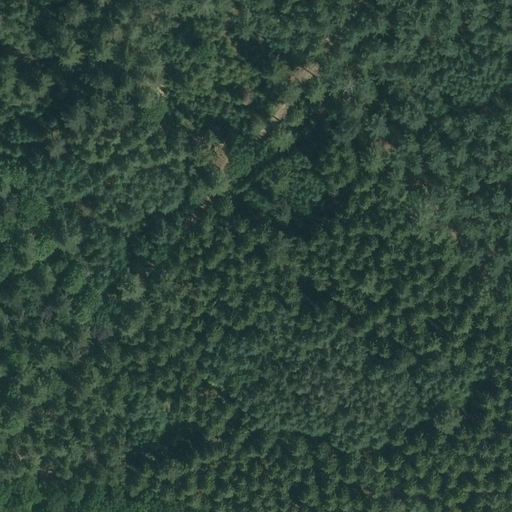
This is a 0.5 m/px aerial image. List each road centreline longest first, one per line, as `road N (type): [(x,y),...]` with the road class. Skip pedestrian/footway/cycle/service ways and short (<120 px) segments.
road 1 (track): [(323,54),(160,254),(0,432)]
road 2 (track): [(0,470),(71,472),(250,511)]
